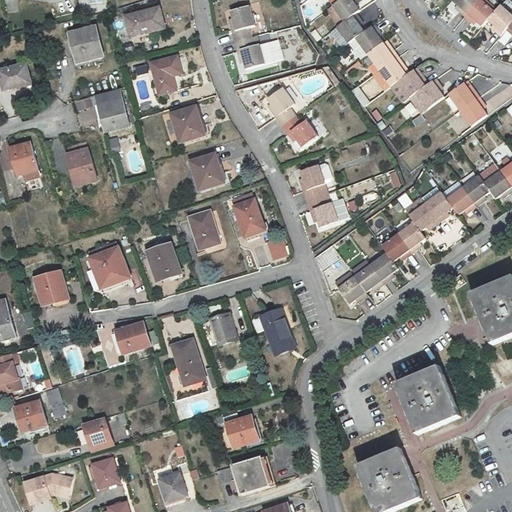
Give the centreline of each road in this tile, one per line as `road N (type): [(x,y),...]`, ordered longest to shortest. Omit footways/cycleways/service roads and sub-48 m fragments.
road 1 (residential): [(202,0),(227,91),(273,164),(306,262)]
road 2 (residential): [(90,322),(306,262)]
road 3 (residential): [(511,220),(335,348)]
road 4 (residential): [(335,348),(308,382),(334,511)]
road 5 (residential): [(511,72),(419,48),(387,0)]
